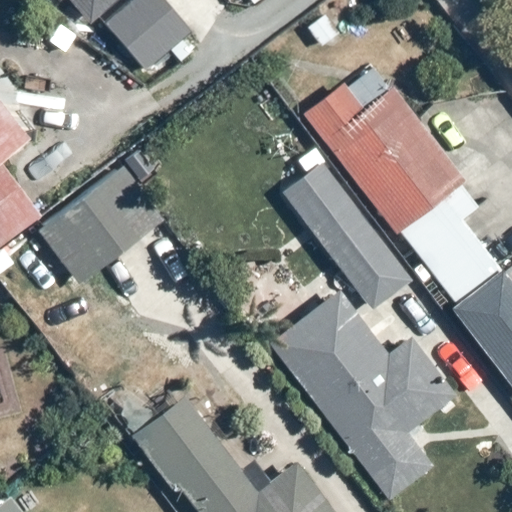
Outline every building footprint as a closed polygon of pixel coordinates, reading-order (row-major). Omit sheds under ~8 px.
[(66,0),(89,22),(111,0),(66,0)] [(189,23),(165,0),(127,0),(108,20),(152,62),(189,23)] [(511,280),(445,192),(464,178),(395,85),(389,89),(352,39),(324,60),(339,80),(305,106),(396,228),(511,382),(511,280)] [(0,237),(37,210),(0,162),(0,156),(29,135),(0,96),(0,237)] [(409,277),(316,152),(276,182),(369,307),(409,277)] [(161,221),(121,162),(35,221),(75,279),(161,221)] [(387,352),(337,286),(269,337),(388,495),(433,462),(407,428),(452,394),(409,336),(387,352)] [(342,511),(297,455),(260,484),(185,391),(135,431),(199,511),(342,511)] [(0,511),(22,511),(5,491),(0,494),(0,511)]
